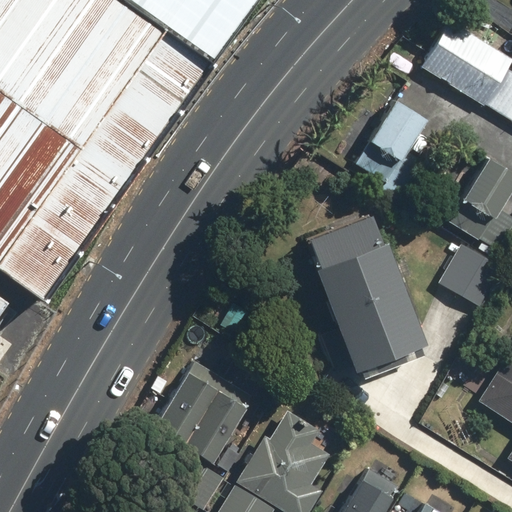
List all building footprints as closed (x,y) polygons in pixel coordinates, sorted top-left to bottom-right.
[(0,0),(0,271),(32,294),(241,0),(0,0)] [(483,107),(506,69),(511,59),(511,58),(448,19),(419,67),(483,107)] [(511,124),(511,72),(506,69),(483,107),(511,124)] [(398,161),(422,119),(390,100),(365,142),(398,161)] [(491,219),(511,184),(511,174),(485,158),(459,199),(491,219)] [(310,271),(349,372),(420,346),(381,242),(378,243),(367,214),(302,239),(314,269),(310,271)] [(503,268),(456,241),(432,284),(480,310),(503,268)] [(511,343),(475,400),(511,423),(511,444),(504,458),(511,462),(511,343)] [(249,395),(192,360),(150,428),(207,463),(249,395)] [(262,435),(233,482),(282,511),(305,511),(319,490),(309,484),(327,454),(309,443),(317,429),(286,410),(273,431),(271,430),(266,438),(262,435)] [(201,510),(221,478),(187,456),(167,488),(201,510)] [(397,485),(366,467),(338,511),(380,511),(390,496),(389,495),(391,492),(392,493),(397,485)] [(270,511),(272,509),(232,484),(215,511),(270,511)] [(437,511),(423,502),(416,511),(437,511)]
